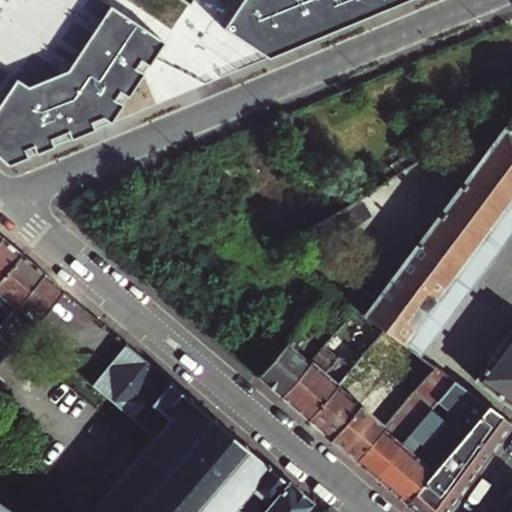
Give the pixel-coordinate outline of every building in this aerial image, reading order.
[(0,0),(0,156),(9,165),(112,122),(166,43),(107,3),(108,0),(0,0)] [(242,0),(224,28),(267,58),(407,0),(242,0)] [(403,344),(511,198),(511,131),(505,126),(376,298),(357,284),(344,301),(383,329),(403,344)] [(331,242),(394,201),(383,183),(353,202),(319,223),(331,242)] [(414,352),(511,221),(511,198),(403,344),(414,352)] [(0,240),(0,277),(20,254),(2,238),(0,240)] [(0,312),(2,314),(10,304),(14,307),(44,273),(20,254),(0,277),(0,312)] [(0,347),(21,323),(28,330),(63,289),(44,273),(14,307),(0,323),(0,347)] [(434,367),(414,352),(403,344),(383,329),(368,347),(394,365),(399,360),(419,375),(424,378),(434,367)] [(511,406),(511,330),(505,339),(504,338),(488,359),(490,361),(476,379),(511,406)] [(280,396),(318,352),(295,332),(257,376),(280,396)] [(307,419),(361,356),(334,333),(318,352),(280,396),(307,419)] [(101,390),(154,437),(169,418),(153,404),(171,381),(127,343),(99,375),(101,390)] [(307,419),(325,435),(364,390),(367,386),(363,383),(369,375),(374,379),(378,374),(373,371),(376,367),(361,356),(307,419)] [(99,375),(92,383),(101,390),(99,375)] [(331,440),(342,449),(397,384),(386,375),(369,394),(331,440)] [(363,383),(367,386),(374,379),(369,375),(363,383)] [(409,387),(413,391),(422,381),(424,378),(419,375),(409,387)] [(434,389),(442,395),(454,382),(446,376),(434,389)] [(232,511),(252,489),(269,504),(288,481),(171,381),(153,404),(169,418),(154,437),(99,501),(81,487),(60,511),(232,511)] [(373,476),(442,395),(434,389),(422,381),(413,391),(354,460),(373,476)] [(404,502),(432,470),(422,462),(433,450),(426,443),(437,429),(445,436),(451,429),(456,433),(452,438),(456,442),(486,406),(454,382),(442,395),(373,476),(404,502)] [(354,460),(413,391),(409,387),(405,391),(397,384),(342,449),(354,460)] [(325,435),(331,440),(369,394),(364,390),(325,435)] [(446,511),(511,424),(486,406),(456,442),(442,457),(432,470),(404,502),(415,511),(446,511)] [(422,462),(432,470),(442,457),(433,450),(422,462)] [(60,511),(81,487),(66,476),(35,511),(60,511)] [(304,511),(313,502),(288,481),(269,504),(252,489),(232,511),(304,511)]
